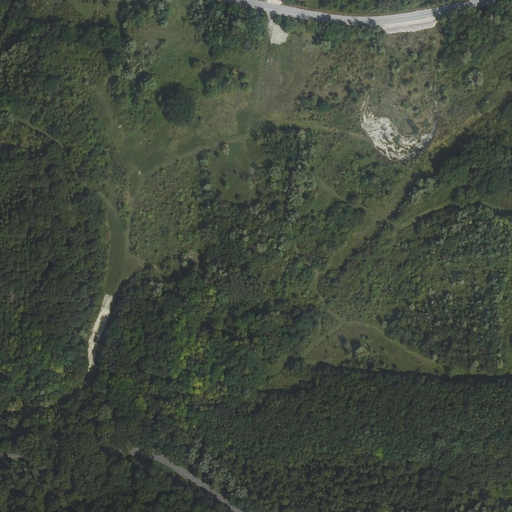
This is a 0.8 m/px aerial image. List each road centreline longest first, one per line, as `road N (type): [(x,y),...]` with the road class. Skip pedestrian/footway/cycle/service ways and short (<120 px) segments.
road 1 (track): [(511,99),(437,149),(393,148),(344,133),(215,144),(153,169),(139,183),(124,239)]
road 2 (track): [(95,369),(146,393),(220,403),(297,360),(337,325),(358,323),(437,367),(506,376)]
road 3 (track): [(511,217),(435,207),(401,228),(336,203),(321,181),(249,162),(245,140),(270,0)]
road 4 (track): [(0,106),(61,145),(83,187),(114,207),(136,263),(89,384),(0,418)]
road 5 (track): [(136,263),(197,323),(250,356),(467,381),(511,376)]
road 6 (tertiary): [(0,454),(147,454),(237,511)]
road 7 (track): [(153,316),(145,279),(155,263),(192,248),(204,262),(197,273),(186,267),(164,283)]
